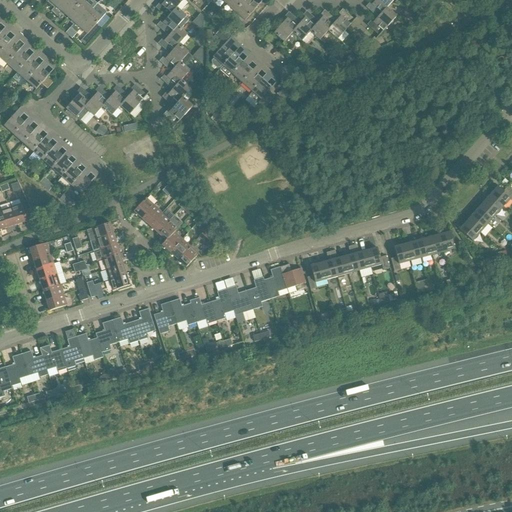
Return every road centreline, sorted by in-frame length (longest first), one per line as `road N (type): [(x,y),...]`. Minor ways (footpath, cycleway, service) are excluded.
road 1 (residential): [(35,329),(421,210),(509,113)]
road 2 (motorway): [(511,360),(0,499)]
road 3 (motorway): [(265,459),(511,396)]
road 4 (motorway): [(265,459),(384,450),(511,422)]
road 5 (motorway): [(85,511),(265,459)]
